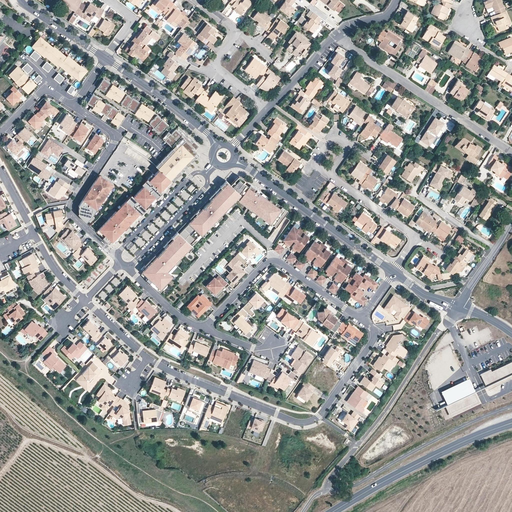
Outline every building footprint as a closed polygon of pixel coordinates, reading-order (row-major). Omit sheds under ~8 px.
[(62,0),(65,1),(63,4),(75,11),(82,0),(62,0)] [(162,10),(155,5),(157,0),(155,0),(151,6),(160,13),(162,10)] [(173,4),(174,3),(169,0),(169,2),(166,0),(157,0),(155,5),(162,10),(163,9),(167,12),(172,5),(173,4)] [(247,7),(248,7),(253,0),(230,0),(230,2),(236,6),(235,8),(234,10),(241,15),(245,10),(243,9),(246,6),(247,7)] [(295,0),(285,0),(279,8),(289,16),(294,8),(291,6),(295,0)] [(332,7),(322,0),(320,0),(331,8),(332,7)] [(344,5),(337,0),(322,0),(332,7),(331,8),(334,11),(335,9),(339,12),(344,5)] [(448,15),(451,9),(450,8),(451,4),(449,3),(442,0),(441,0),(440,4),(436,2),(431,13),(437,16),(437,17),(444,20),(447,14),(448,15)] [(505,10),(500,0),(487,0),(484,2),(486,7),(492,5),(496,14),(505,10)] [(104,11),(98,7),(97,9),(94,7),(95,5),(90,2),(81,16),(88,21),(89,18),(91,19),(94,15),(99,18),(100,17),(104,11)] [(184,16),(174,9),(176,7),(172,5),(167,12),(165,15),(168,17),(173,21),(177,24),(184,16)] [(271,19),(259,9),(253,18),(259,22),(265,27),(264,28),(267,31),(272,24),(269,21),(271,19)] [(414,24),(418,17),(407,10),(403,18),(403,19),(400,24),(411,31),(415,25),(414,24)] [(511,23),(505,10),(496,14),(490,17),(492,21),(495,21),(499,31),(508,27),(507,25),(511,23)] [(318,24),(322,18),(313,12),(309,17),(310,18),(308,22),(306,21),(303,25),(312,31),(315,28),(316,29),(319,25),(318,24)] [(307,20),(301,15),(297,20),(303,25),(306,21),(307,20)] [(188,19),(184,16),(177,24),(181,28),(182,26),(187,20),(188,19)] [(108,36),(115,25),(110,22),(110,23),(104,19),(103,19),(100,17),(99,18),(94,25),(104,31),(103,33),(108,36)] [(288,26),(280,20),(279,21),(276,19),(272,24),(267,31),(270,33),(268,35),(274,39),(277,35),(280,30),(283,32),(288,26)] [(202,27),(206,22),(204,21),(197,31),(199,33),(203,28),(202,27)] [(211,34),(215,29),(206,22),(202,27),(203,28),(199,33),(196,37),(206,45),(209,41),(212,43),(216,38),(211,34)] [(445,37),(441,34),(442,34),(437,31),(437,32),(435,31),(435,30),(433,28),(434,27),(430,24),(427,29),(422,37),(435,45),(436,44),(439,47),(445,37)] [(146,25),(143,30),(140,33),(138,32),(135,37),(145,44),(151,36),(156,41),(160,36),(146,25)] [(322,27),(319,25),(316,29),(315,28),(312,31),(315,34),(318,30),(319,31),(322,27)] [(377,39),(381,41),(378,46),(384,49),(385,48),(395,54),(400,46),(397,44),(400,39),(387,31),(386,33),(382,30),(377,39)] [(309,42),(296,32),(288,41),(290,43),(286,48),(291,52),(292,51),(297,54),(300,56),(302,53),(305,48),(304,48),(309,42)] [(192,47),(189,44),(192,40),(183,33),(177,41),(181,44),(175,52),(176,53),(175,55),(177,57),(179,55),(183,58),(185,60),(194,48),(192,47)] [(72,75),(73,74),(77,78),(77,77),(80,79),(87,70),(80,65),(67,55),(66,56),(53,46),(53,47),(40,37),(32,46),(45,57),(45,56),(58,66),(59,65),(72,75)] [(150,48),(135,37),(125,50),(131,55),(135,52),(144,59),(149,53),(147,52),(150,48)] [(511,38),(511,37),(498,42),(500,47),(502,47),(505,53),(511,51),(511,50),(511,49),(511,38)] [(463,44),(455,40),(453,42),(465,49),(466,48),(462,45),(463,44)] [(212,43),(209,41),(206,45),(213,49),(216,45),(212,43)] [(463,61),(470,50),(466,48),(465,49),(453,42),(448,52),(459,59),(460,59),(463,61)] [(395,54),(385,48),(384,49),(394,56),(395,54)] [(36,61),(40,55),(34,50),(30,56),(36,61)] [(437,63),(425,55),(427,53),(422,50),(419,56),(423,59),(418,65),(430,73),(437,63)] [(475,71),(482,60),(477,57),(473,54),(474,52),(470,50),(463,61),(462,62),(466,64),(465,65),(475,71)] [(179,64),(175,61),(177,57),(170,51),(167,55),(169,57),(163,65),(164,67),(161,71),(171,79),(175,74),(172,72),(179,64)] [(283,56),(290,60),(293,54),(286,51),(283,56)] [(144,59),(135,52),(131,55),(133,57),(135,55),(143,61),(144,59)] [(331,62),(334,64),(338,67),(344,57),(337,52),(331,62)] [(268,68),(261,63),(260,65),(258,64),(260,62),(254,57),(245,69),(251,75),(253,72),(257,76),(259,73),(262,76),(263,75),(265,72),(268,68)] [(53,66),(47,61),(42,67),(48,72),(53,66)] [(27,63),(26,63),(22,68),(27,74),(33,68),(27,63)] [(338,67),(334,64),(328,74),(335,79),(342,69),(338,67)] [(497,67),(494,64),(488,73),(495,77),(501,81),(497,86),(499,87),(501,84),(508,73),(499,68),(498,67),(497,67)] [(28,92),(36,84),(30,78),(29,79),(23,73),(24,72),(17,66),(9,74),(15,80),(15,81),(21,87),(21,86),(28,92)] [(266,77),(263,75),(262,76),(256,84),(259,86),(261,85),(262,86),(261,88),(264,90),(267,90),(271,85),(273,87),(280,78),(268,68),(265,72),(268,74),(266,77)] [(371,86),(360,78),(363,74),(357,71),(349,82),(365,94),(366,93),(369,95),(373,89),(370,87),(371,86)] [(64,78),(58,73),(54,79),(60,84),(64,78)] [(511,90),(511,75),(508,73),(501,84),(511,90)] [(39,75),(33,80),(37,83),(42,78),(39,75)] [(201,85),(197,81),(196,83),(192,79),(188,76),(181,87),(184,89),(189,93),(191,90),(194,93),(195,93),(199,96),(203,90),(204,89),(200,86),(201,85)] [(316,77),(312,82),(311,85),(308,83),(305,88),(307,89),(305,93),(312,97),(312,98),(323,82),(316,77)] [(110,83),(103,78),(97,87),(104,91),(106,89),(108,90),(106,94),(109,96),(111,98),(112,97),(119,101),(121,98),(123,100),(121,104),(124,106),(126,107),(127,106),(133,111),(135,108),(138,109),(135,113),(138,115),(140,117),(141,116),(148,120),(150,117),(153,119),(149,123),(152,126),(154,127),(158,129),(156,131),(158,134),(168,124),(162,119),(161,119),(157,115),(153,112),(154,111),(147,107),(139,102),(132,97),(132,98),(124,93),(124,92),(118,88),(110,83)] [(462,101),(469,90),(460,85),(462,82),(458,79),(449,92),(454,95),(453,96),(458,100),(458,98),(462,101)] [(19,97),(22,94),(13,86),(10,89),(12,91),(6,97),(13,104),(16,101),(20,98),(19,97)] [(69,95),(74,89),(71,86),(66,92),(69,95)] [(194,93),(191,90),(189,93),(184,89),(183,91),(191,98),(194,93)] [(212,111),(223,97),(215,90),(209,98),(208,100),(205,97),(206,95),(208,93),(203,90),(199,96),(196,99),(212,111)] [(303,110),(294,104),(303,91),(301,90),(298,93),(299,94),(291,106),(301,113),(303,110)] [(350,101),(334,90),(327,99),(332,103),(335,104),(334,105),(339,109),(339,110),(343,112),(350,101)] [(305,93),(303,91),(294,104),(303,110),(312,97),(305,93)] [(123,116),(119,113),(121,111),(119,110),(118,110),(106,102),(105,104),(100,101),(102,98),(100,97),(99,98),(93,94),(87,103),(92,106),(88,110),(90,112),(93,109),(99,113),(100,111),(104,114),(101,119),(105,121),(108,116),(112,119),(111,121),(118,125),(123,116)] [(247,112),(241,107),(241,108),(238,105),(239,105),(240,103),(233,96),(226,105),(230,108),(225,113),(230,117),(231,116),(237,121),(240,118),(243,114),(244,115),(247,112)] [(414,106),(397,96),(391,106),(390,106),(386,112),(390,115),(395,109),(407,117),(414,106)] [(479,113),(484,117),(486,114),(490,117),(495,109),(491,107),(490,108),(483,103),(484,102),(479,99),(473,109),(477,112),(478,110),(480,112),(479,113)] [(37,111),(43,117),(47,113),(48,114),(50,111),(54,114),(57,109),(45,100),(39,108),(40,108),(37,111)] [(320,109),(323,105),(316,100),(313,104),(320,109)] [(225,113),(230,108),(226,105),(222,110),(225,113)] [(362,118),(366,113),(356,106),(349,115),(353,119),(359,122),(358,123),(361,126),(364,122),(365,120),(362,118)] [(37,111),(34,114),(33,113),(27,119),(36,128),(42,121),(40,120),(43,117),(37,111)] [(71,120),(73,118),(65,113),(59,123),(63,125),(60,128),(64,131),(68,133),(74,124),(75,123),(71,120)] [(322,126),(325,122),(326,123),(329,120),(322,115),(321,116),(316,113),(312,119),(314,120),(311,124),(308,127),(317,134),(322,126)] [(381,128),(373,122),(375,119),(368,115),(365,120),(364,122),(367,124),(361,131),(368,136),(370,133),(375,136),(381,128)] [(270,129),(277,119),(276,118),(269,127),(270,129)] [(450,131),(455,124),(446,118),(444,121),(440,118),(439,120),(435,118),(420,140),(429,146),(439,130),(443,132),(446,129),(450,131)] [(286,125),(277,119),(270,129),(267,133),(271,135),(276,139),(277,136),(286,125)] [(84,134),(88,128),(80,123),(77,126),(74,124),(68,133),(68,134),(71,136),(72,135),(80,140),(83,135),(82,135),(83,133),(84,134)] [(396,147),(402,139),(390,130),(393,126),(389,123),(379,136),(383,139),(384,138),(389,141),(396,147)] [(309,138),(312,134),(298,125),(296,128),(299,130),(290,142),(299,149),(302,144),(307,137),(309,138)] [(18,133),(15,136),(19,140),(23,143),(25,140),(31,146),(37,140),(33,136),(32,138),(30,136),(32,135),(24,127),(20,130),(21,132),(19,134),(18,133)] [(187,138),(181,132),(180,133),(175,129),(171,134),(170,133),(166,136),(167,137),(164,140),(172,148),(175,150),(158,168),(159,169),(170,179),(196,152),(194,150),(198,145),(193,140),(190,143),(186,139),(187,138)] [(98,147),(102,141),(102,140),(102,139),(102,138),(102,137),(101,137),(95,133),(85,147),(94,153),(97,148),(96,147),(97,146),(98,147)] [(279,141),(276,139),(271,135),(268,139),(261,134),(255,143),(259,146),(263,147),(270,152),(277,143),(279,141)] [(477,154),(482,148),(476,144),(476,146),(472,144),(473,143),(463,137),(457,143),(466,151),(465,152),(468,154),(466,158),(475,164),(477,160),(474,157),(477,154)] [(63,148),(53,141),(53,142),(51,142),(52,141),(48,138),(40,151),(47,156),(51,151),(58,155),(63,148)] [(21,149),(25,145),(23,143),(19,140),(16,143),(12,139),(6,145),(16,154),(21,149)] [(466,151),(457,143),(454,146),(465,153),(465,152),(466,151)] [(172,148),(155,166),(158,168),(175,150),(172,148)] [(24,151),(21,149),(16,154),(18,157),(24,151)] [(291,174),(295,168),(296,165),(298,166),(301,162),(284,150),(278,159),(288,166),(285,170),(291,174)] [(172,182),(199,154),(196,152),(170,179),(172,182)] [(387,173),(396,160),(387,154),(382,162),(383,163),(379,168),(387,173)] [(137,160),(149,168),(153,162),(140,155),(137,160)] [(507,179),(511,171),(511,167),(510,166),(509,166),(505,163),(503,165),(501,163),(496,160),(498,157),(494,155),(488,163),(492,166),(490,168),(495,172),(503,176),(507,179)] [(46,165),(34,157),(27,167),(40,175),(46,165)] [(83,168),(85,164),(77,159),(75,163),(68,158),(65,162),(71,166),(67,171),(77,177),(79,173),(81,174),(85,169),(83,168)] [(365,172),(368,167),(359,161),(351,172),(357,176),(356,177),(360,180),(365,172)] [(415,174),(419,169),(421,170),(422,171),(424,168),(415,162),(413,165),(410,163),(407,166),(406,169),(401,176),(411,182),(415,174)] [(449,179),(453,173),(448,170),(448,169),(436,162),(432,170),(436,172),(430,183),(435,186),(440,184),(441,182),(445,176),(449,179)] [(114,243),(144,211),(143,210),(145,208),(146,209),(157,198),(155,197),(158,194),(159,196),(172,182),(170,179),(159,169),(154,175),(149,180),(147,178),(142,184),(144,186),(133,197),(131,195),(126,200),(128,202),(118,213),(116,211),(108,220),(110,221),(108,223),(106,221),(96,232),(108,243),(111,241),(114,243)] [(368,174),(365,172),(360,180),(358,182),(361,184),(362,183),(371,189),(377,180),(368,174)] [(464,181),(467,177),(461,174),(457,181),(461,184),(463,180),(464,181)] [(101,176),(99,178),(97,182),(95,181),(89,189),(78,206),(79,206),(82,208),(81,211),(79,213),(78,214),(80,216),(86,222),(93,215),(95,212),(93,211),(95,208),(99,202),(100,201),(104,195),(106,192),(107,193),(113,184),(101,176)] [(230,184),(228,186),(230,188),(241,177),(239,176),(230,184)] [(186,250),(191,245),(190,244),(200,233),(201,234),(206,229),(211,224),(220,215),(223,211),(230,205),(236,198),(239,200),(240,198),(244,201),(242,203),(248,206),(250,208),(252,206),(255,209),(254,211),(267,220),(268,218),(278,225),(288,211),(281,206),(280,209),(274,205),(266,199),(260,195),(262,192),(255,187),(253,190),(249,186),(250,184),(241,177),(230,188),(228,186),(224,191),(222,188),(210,201),(209,201),(210,202),(209,204),(208,203),(200,211),(191,220),(178,234),(165,248),(157,256),(151,262),(152,263),(149,266),(148,265),(143,271),(144,272),(160,288),(165,283),(172,276),(168,273),(166,271),(179,258),(186,250)] [(70,185),(60,178),(57,182),(67,189),(70,185)] [(226,180),(220,186),(222,188),(224,191),(228,186),(230,184),(226,180)] [(65,193),(67,189),(57,182),(56,181),(52,187),(51,187),(48,192),(57,198),(59,198),(63,192),(65,193)] [(471,199),(477,191),(472,188),(471,190),(463,185),(454,198),(459,201),(463,196),(466,198),(467,196),(471,199)] [(210,201),(222,188),(220,186),(208,199),(210,201)] [(391,204),(390,205),(393,207),(397,201),(399,199),(396,197),(398,194),(387,187),(378,200),(383,203),(385,201),(385,200),(391,204)] [(322,201),(328,192),(324,190),(318,198),(322,201)] [(347,202),(333,192),(332,195),(328,192),(322,201),(326,204),(327,202),(333,207),(332,208),(337,212),(342,206),(344,207),(347,202)] [(492,212),(498,203),(490,197),(489,199),(485,197),(482,202),(486,204),(479,215),(485,219),(488,215),(486,213),(489,210),(492,212)] [(407,217),(414,206),(404,199),(401,203),(397,201),(393,207),(397,209),(397,208),(402,211),(401,212),(407,217)] [(118,213),(128,202),(126,200),(116,211),(118,213)] [(225,213),(232,207),(230,205),(223,211),(225,213)] [(55,229),(57,232),(64,225),(61,222),(62,222),(61,220),(63,220),(61,209),(51,211),(51,213),(45,214),(46,222),(48,225),(55,223),(56,228),(55,229)] [(191,220),(200,211),(199,209),(189,218),(191,220)] [(6,211),(0,213),(0,223),(4,222),(8,229),(17,225),(14,220),(13,220),(11,218),(13,217),(10,213),(7,214),(6,211)] [(435,223),(440,217),(435,214),(433,217),(436,218),(434,220),(427,214),(423,211),(415,222),(429,232),(431,230),(435,223)] [(376,225),(371,221),(372,219),(362,212),(357,218),(356,220),(364,225),(361,229),(366,232),(368,230),(371,233),(372,232),(376,226),(376,225)] [(220,215),(211,224),(213,226),(222,217),(220,215)] [(268,218),(267,220),(276,227),(278,225),(268,218)] [(364,225),(356,220),(355,221),(354,223),(361,229),(364,225)] [(445,238),(452,228),(442,221),(439,225),(435,223),(431,230),(434,232),(440,236),(440,235),(445,238)] [(288,244),(289,245),(293,240),(296,235),(299,237),(295,242),(292,246),(299,251),(309,236),(304,233),(301,231),(298,228),(293,225),(283,240),(288,244)] [(400,240),(382,226),(376,235),(386,242),(387,240),(390,242),(392,242),(397,245),(400,240)] [(80,246),(82,244),(78,240),(79,239),(77,238),(77,235),(75,233),(72,233),(71,231),(68,229),(61,236),(72,246),(71,247),(75,251),(79,247),(80,246)] [(165,248),(178,234),(176,232),(163,246),(165,248)] [(445,238),(440,235),(440,236),(434,232),(433,233),(443,240),(445,238)] [(192,246),(202,235),(201,234),(200,233),(190,244),(191,245),(192,246)] [(71,247),(72,246),(61,236),(60,237),(71,247)] [(240,250),(235,256),(242,262),(244,264),(247,262),(244,259),(247,257),(248,255),(249,256),(253,251),(258,255),(261,251),(250,240),(246,244),(247,245),(241,251),(240,250)] [(314,240),(304,255),(311,260),(314,255),(317,250),(320,252),(316,257),(313,261),(320,266),(330,252),(326,248),(322,246),(319,244),(314,240)] [(280,254),(284,248),(278,244),(274,250),(280,254)] [(471,261),(475,255),(462,246),(460,249),(461,250),(459,253),(458,251),(455,255),(465,262),(468,259),(471,261)] [(79,247),(72,254),(77,258),(78,257),(81,254),(87,260),(91,264),(97,258),(93,254),(89,251),(90,250),(87,247),(85,250),(84,251),(79,247)] [(33,273),(38,270),(36,267),(39,265),(37,262),(36,263),(35,261),(36,261),(32,253),(21,259),(23,262),(25,266),(21,268),(24,273),(28,271),(30,274),(33,273)] [(290,253),(286,259),(292,263),(296,257),(290,253)] [(151,262),(157,256),(155,254),(141,269),(143,271),(148,265),(150,263),(151,262)] [(430,260),(423,255),(421,259),(434,267),(435,265),(429,261),(430,260)] [(461,271),(467,263),(465,262),(455,255),(453,258),(454,259),(451,263),(450,262),(446,269),(452,273),(461,271)] [(238,266),(242,262),(235,256),(224,267),(231,274),(227,278),(234,284),(245,272),(238,266)] [(335,256),(325,270),(332,275),(335,270),(338,265),(341,267),(337,272),(334,277),(341,282),(351,267),(347,263),(343,261),(340,259),(335,256)] [(181,260),(179,258),(166,271),(168,273),(181,260)] [(299,259),(295,265),(301,269),(305,263),(299,259)] [(440,275),(439,267),(435,265),(434,267),(421,259),(415,267),(428,275),(427,276),(432,279),(436,273),(437,273),(438,276),(440,275)] [(311,268),(307,274),(313,278),(318,272),(311,268)] [(42,272),(37,275),(37,276),(35,277),(33,273),(30,274),(26,277),(28,280),(28,281),(31,285),(33,288),(32,289),(37,294),(48,282),(43,277),(45,277),(42,272)] [(144,272),(142,274),(159,290),(160,288),(144,272)] [(374,290),(378,284),(372,279),(367,276),(365,278),(362,276),(356,272),(353,277),(350,280),(348,283),(344,288),(351,293),(354,295),(352,297),(357,301),(363,305),(367,299),(361,295),(364,291),(359,288),(354,285),(356,282),(361,286),(365,289),(368,285),(374,290)] [(285,292),(290,285),(285,281),(283,281),(281,280),(282,279),(274,273),(261,286),(265,290),(270,285),(279,292),(281,289),(285,292)] [(17,289),(8,274),(1,278),(2,280),(1,281),(2,283),(0,283),(0,282),(0,292),(0,293),(2,295),(6,293),(7,295),(17,289)] [(320,274),(316,280),(322,285),(326,279),(320,274)] [(224,286),(227,283),(219,275),(215,278),(214,277),(206,286),(211,291),(213,289),(216,292),(215,293),(218,296),(224,290),(223,289),(224,287),(224,286)] [(332,283),(328,289),(334,293),(339,287),(332,283)] [(136,305),(131,300),(130,299),(131,297),(133,298),(137,294),(127,285),(119,294),(122,297),(128,303),(126,305),(131,310),(136,305)] [(295,299),(300,302),(305,295),(295,287),(294,288),(290,285),(285,292),(283,295),(287,298),(290,295),(295,299)] [(53,289),(50,286),(44,293),(46,296),(43,299),(50,306),(53,303),(57,306),(65,298),(61,294),(59,294),(57,292),(59,291),(55,287),(53,289)] [(249,300),(242,308),(248,314),(252,310),(250,309),(254,305),(256,307),(259,304),(264,308),(268,304),(263,300),(256,293),(251,298),(252,300),(250,301),(249,300)] [(203,294),(200,297),(210,306),(212,303),(203,294)] [(200,297),(198,295),(189,304),(192,307),(191,309),(198,316),(204,309),(206,310),(210,306),(200,297)] [(409,311),(411,308),(407,306),(407,305),(393,295),(384,308),(390,313),(393,308),(397,311),(394,316),(399,318),(400,316),(404,318),(409,311)] [(144,302),(141,299),(136,305),(139,308),(138,308),(149,319),(156,311),(153,308),(152,308),(151,307),(152,306),(146,301),(144,302)] [(16,305),(14,302),(4,310),(5,311),(2,313),(7,319),(10,317),(14,323),(20,318),(19,317),(21,316),(25,313),(18,304),(16,305)] [(248,314),(242,308),(239,311),(241,313),(237,318),(234,316),(234,315),(229,320),(234,325),(236,323),(240,327),(243,330),(240,333),(248,338),(251,333),(248,330),(253,325),(247,319),(251,316),(248,314)] [(330,313),(332,311),(328,308),(325,309),(325,311),(319,313),(320,319),(324,322),(324,323),(332,329),(336,332),(338,329),(342,323),(338,319),(339,318),(334,315),(334,316),(330,313)] [(413,314),(409,311),(404,318),(403,319),(408,322),(409,320),(417,325),(417,324),(423,328),(429,320),(423,316),(422,317),(414,312),(413,314)] [(161,318),(158,315),(150,323),(153,325),(150,328),(159,337),(164,331),(165,332),(169,328),(168,328),(172,324),(164,317),(162,319),(161,321),(159,319),(161,318)] [(317,332),(299,319),(293,328),(296,330),(295,332),(305,338),(304,339),(309,342),(311,339),(312,339),(317,332)] [(94,340),(100,334),(97,331),(98,330),(95,328),(96,327),(89,320),(82,327),(92,336),(91,338),(94,341),(94,340)] [(40,340),(47,333),(44,330),(45,330),(41,326),(40,327),(37,324),(36,325),(34,323),(31,321),(27,325),(26,324),(22,328),(26,333),(27,332),(32,336),(32,335),(33,334),(37,338),(40,340)] [(348,326),(343,322),(342,323),(338,329),(343,333),(342,335),(349,340),(351,336),(358,342),(364,333),(355,327),(354,329),(352,328),(353,326),(350,323),(348,326)] [(461,332),(469,351),(494,340),(488,327),(479,331),(476,326),(461,332)] [(175,336),(171,333),(165,341),(171,345),(173,343),(175,340),(181,344),(183,345),(184,346),(188,340),(187,339),(189,335),(182,330),(180,332),(178,330),(175,336)] [(104,337),(100,334),(94,340),(98,343),(98,344),(101,347),(102,346),(106,350),(112,343),(110,341),(107,339),(105,336),(104,337)] [(387,346),(385,349),(389,352),(395,356),(397,353),(402,357),(407,350),(397,343),(403,334),(402,334),(393,335),(386,345),(387,346)] [(87,347),(80,341),(76,345),(73,342),(68,349),(64,345),(61,349),(71,358),(77,352),(80,355),(87,347)] [(194,345),(190,344),(188,351),(191,353),(192,350),(198,352),(206,356),(210,347),(202,344),(201,345),(199,344),(200,343),(195,341),(194,345)] [(53,351),(54,350),(49,345),(42,352),(47,357),(52,352),(53,351)] [(300,376),(314,357),(298,346),(293,354),(300,359),(302,361),(301,362),(299,361),(298,361),(295,366),(294,367),(296,368),(293,371),(300,376)] [(326,358),(323,362),(330,367),(333,362),(332,362),(334,358),(336,356),(338,357),(341,353),(336,349),(332,346),(325,357),(326,358)] [(118,351),(115,348),(110,353),(113,357),(112,357),(121,365),(128,357),(125,354),(124,355),(122,353),(119,350),(118,351)] [(234,365),(238,356),(233,354),(234,353),(225,349),(224,352),(217,349),(216,351),(212,350),(209,359),(212,361),(212,362),(216,363),(217,362),(229,366),(230,363),(234,365)] [(56,355),(52,352),(43,361),(47,365),(48,364),(51,364),(59,372),(66,365),(56,355)] [(74,361),(80,355),(77,352),(71,358),(74,361)] [(395,356),(389,352),(387,356),(384,360),(381,357),(380,357),(378,357),(373,364),(374,365),(381,371),(383,367),(387,370),(389,369),(392,365),(391,364),(393,361),(396,363),(399,359),(395,356)] [(270,371),(271,369),(267,367),(267,365),(263,363),(262,365),(261,364),(262,363),(254,360),(249,372),(267,379),(270,372),(270,371)] [(491,369),(480,373),(488,390),(501,383),(511,377),(511,361),(492,371),(491,369)] [(93,380),(94,382),(99,377),(98,375),(102,371),(93,362),(89,367),(89,366),(82,373),(78,377),(83,382),(82,384),(86,388),(91,382),(89,380),(90,378),(93,380)] [(274,373),(270,372),(267,379),(266,380),(271,382),(270,384),(279,388),(280,386),(285,389),(292,379),(296,382),(300,376),(293,371),(292,370),(289,374),(288,375),(285,373),(286,371),(283,369),(281,371),(283,371),(278,378),(276,376),(277,375),(274,373)] [(381,375),(372,369),(370,372),(368,371),(360,382),(371,390),(375,385),(379,387),(383,382),(379,379),(381,375)] [(244,375),(241,373),(236,382),(240,383),(244,375)] [(155,377),(149,391),(160,395),(159,398),(163,399),(165,394),(166,390),(163,389),(163,388),(162,387),(163,386),(164,386),(166,382),(155,377)] [(469,378),(440,391),(451,416),(480,403),(469,378)] [(91,382),(85,388),(87,390),(94,382),(93,380),(91,382)] [(313,391),(316,387),(306,381),(303,385),(304,386),(299,394),(306,399),(308,397),(309,397),(313,392),(313,391)] [(114,406),(120,398),(116,395),(116,396),(113,395),(112,394),(112,395),(110,394),(110,393),(111,392),(112,391),(109,388),(110,387),(104,383),(96,394),(97,395),(100,397),(98,401),(108,408),(111,404),(114,406)] [(364,399),(368,393),(358,386),(350,396),(352,397),(348,402),(362,412),(364,409),(361,403),(364,399)] [(166,390),(165,394),(169,396),(168,397),(171,398),(174,399),(181,402),(185,391),(177,388),(176,390),(172,388),(171,389),(167,388),(166,390)] [(205,401),(195,397),(190,406),(200,411),(205,401)] [(114,406),(110,412),(113,415),(112,415),(117,419),(120,415),(122,417),(123,423),(125,425),(131,424),(129,412),(129,411),(127,410),(128,409),(129,408),(128,405),(126,403),(127,402),(120,398),(114,406)] [(142,415),(137,416),(138,423),(145,422),(155,421),(158,421),(162,411),(161,410),(158,409),(160,406),(152,403),(151,406),(148,407),(146,407),(146,405),(140,406),(141,413),(142,413),(142,415)] [(214,406),(209,405),(207,408),(205,415),(210,417),(210,415),(217,418),(216,420),(222,422),(228,407),(219,403),(218,405),(215,404),(214,406)] [(359,415),(353,411),(350,415),(349,414),(345,414),(341,420),(347,424),(345,427),(350,431),(358,420),(357,419),(359,415)] [(253,422),(249,420),(246,427),(259,432),(260,430),(262,431),(265,422),(261,420),(261,421),(259,420),(254,418),(253,422)]
